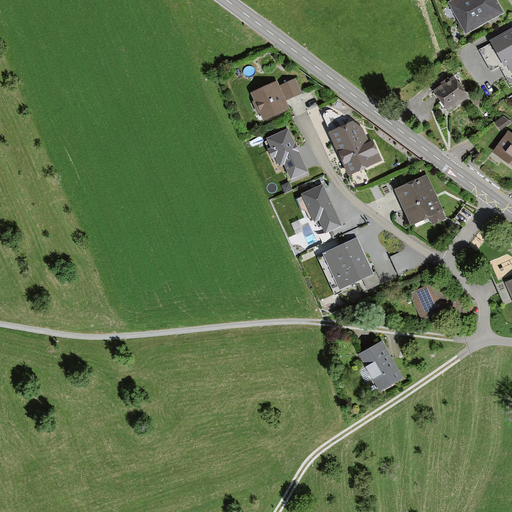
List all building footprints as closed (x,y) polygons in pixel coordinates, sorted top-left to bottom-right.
[(494,0),(459,0),(451,5),(466,32),(501,13),(494,0)] [(511,32),(492,43),(504,66),(508,64),(511,71),(511,32)] [(454,81),(435,94),(448,112),(467,99),(454,81)] [(276,84),(253,94),(265,121),(288,111),(284,102),(301,95),(296,82),(278,89),(276,84)] [(501,130),(510,123),(505,116),(496,124),(501,130)] [(354,126),(332,136),(349,175),(380,161),(373,145),(368,147),(361,131),(354,126)] [(292,179),(307,173),(288,132),(268,141),(280,168),(286,165),(292,179)] [(511,138),(509,136),(496,153),(511,165),(511,138)] [(426,179),(398,192),(413,224),(430,216),(433,222),(444,217),(426,179)] [(326,233),(340,227),(322,188),(304,196),(315,222),(320,219),(326,233)] [(324,255),(340,290),(370,276),(354,241),(324,255)] [(438,284),(413,295),(423,319),(448,308),(438,284)] [(382,345),(362,357),(382,390),(402,378),(382,345)]
